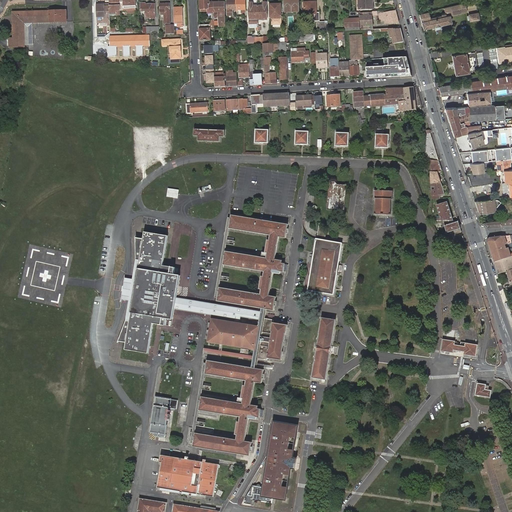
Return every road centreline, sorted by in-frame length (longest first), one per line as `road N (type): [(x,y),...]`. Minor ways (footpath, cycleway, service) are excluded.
road 1 (residential): [(192,0),(197,90),(204,93),(425,78)]
road 2 (primary): [(425,78),(474,235)]
road 3 (primary): [(474,235),(511,351)]
